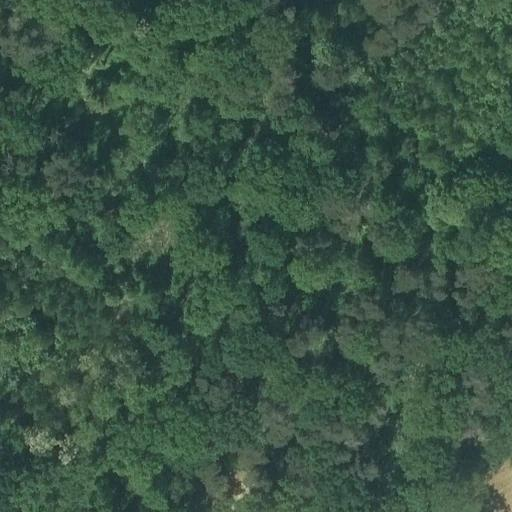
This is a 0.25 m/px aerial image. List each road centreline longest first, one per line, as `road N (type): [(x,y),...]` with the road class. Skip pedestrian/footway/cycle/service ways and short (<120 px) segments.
road 1 (track): [(48,511),(303,126)]
road 2 (track): [(303,126),(53,0)]
road 3 (track): [(303,126),(511,235)]
road 4 (track): [(122,402),(232,462)]
